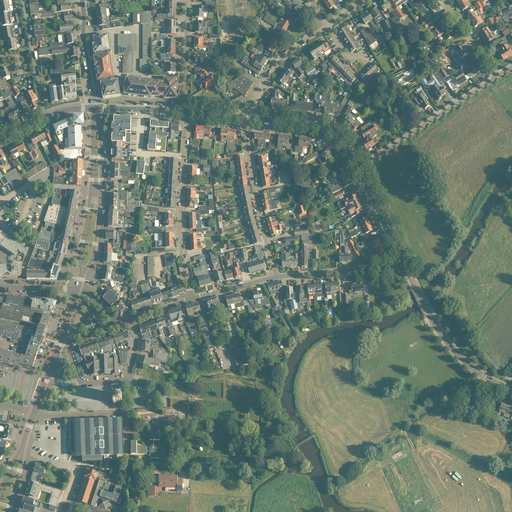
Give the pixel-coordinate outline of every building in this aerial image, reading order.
[(161,0),(161,5),(163,5),(163,9),(168,9),(176,9),(176,2),(170,2),(170,0),(161,0)] [(297,1),(296,0),(293,2),(294,4),(293,4),(296,7),(294,9),(296,12),(300,17),(305,13),(302,8),(301,7),(303,6),(298,0),(297,1)] [(337,2),(335,0),(332,0),(326,4),(330,10),(339,3),(337,1),(337,2)] [(393,10),(391,7),(386,0),(380,5),(384,11),(387,9),(390,13),(391,12),(393,11),(393,10)] [(393,3),(394,4),(397,8),(395,10),(401,19),(404,17),(398,8),(401,5),(403,4),(400,0),(391,0),(394,3),(393,3)] [(418,0),(412,0),(413,2),(417,7),(425,19),(428,17),(427,15),(426,14),(427,14),(418,0)] [(487,1),(476,7),(478,11),(486,6),(486,5),(490,3),(487,0),(486,0),(487,1)] [(64,5),(64,1),(57,2),(58,8),(60,8),(61,12),(71,10),(70,4),(64,5)] [(288,1),(285,3),(289,8),(292,11),(289,13),(291,16),(289,18),(291,20),(293,18),(295,21),(300,17),(296,12),(294,9),(292,6),(288,1)] [(434,2),(428,6),(433,13),(434,12),(438,9),(439,9),(434,2)] [(463,11),(467,8),(469,7),(465,2),(459,5),(463,11)] [(31,15),(39,13),(38,4),(30,4),(29,4),(31,15)] [(100,10),(97,11),(98,18),(106,17),(105,10),(108,9),(107,4),(102,4),(99,5),(101,5),(101,10),(100,10)] [(207,14),(207,7),(197,7),(199,7),(198,10),(196,10),(195,18),(204,18),(204,14),(207,14)] [(381,21),(382,22),(383,23),(382,24),(387,31),(392,28),(387,21),(385,22),(384,21),(384,20),(379,12),(376,8),(370,12),(373,16),(375,19),(378,23),(381,21)] [(157,15),(157,18),(167,18),(167,15),(174,15),(176,16),(176,12),(177,12),(177,9),(176,9),(168,9),(168,13),(165,13),(165,15),(157,15)] [(393,11),(391,12),(396,21),(399,19),(394,10),(393,10),(393,11)] [(151,11),(143,12),(134,14),(134,26),(144,24),(148,24),(151,23),(151,21),(151,18),(151,11)] [(468,16),(471,22),(480,17),(479,16),(480,16),(477,11),(468,16)] [(381,32),(371,17),(368,13),(361,18),(365,25),(369,22),(377,32),(376,35),(377,37),(381,34),(380,33),(381,32)] [(266,16),(264,20),(275,27),(273,30),(277,33),(276,35),(279,36),(281,33),(283,35),(287,29),(281,26),(278,24),(266,16)] [(493,20),(488,23),(489,26),(494,23),(495,24),(499,21),(500,20),(502,19),(500,16),(498,17),(496,18),(495,19),(493,20)] [(106,17),(98,18),(99,26),(102,26),(103,26),(104,30),(103,30),(107,30),(122,28),(121,23),(121,22),(112,23),(112,25),(108,25),(106,17)] [(480,17),(471,22),(475,27),(479,25),(481,24),(483,22),(480,17)] [(10,18),(1,20),(1,23),(2,26),(7,25),(12,24),(10,18)] [(176,28),(176,22),(167,21),(167,18),(157,18),(155,18),(155,21),(165,21),(165,28),(168,28),(176,28)] [(282,19),(278,24),(287,29),(290,24),(288,22),(290,21),(288,19),(285,21),(285,20),(285,21),(282,19)] [(396,21),(393,23),(396,28),(398,30),(401,28),(404,26),(402,24),(400,21),(399,19),(396,21)] [(431,19),(424,25),(426,28),(433,22),(431,19)] [(434,32),(432,33),(434,36),(444,29),(448,25),(444,19),(440,22),(438,20),(435,22),(436,23),(434,24),(438,30),(437,30),(434,32)] [(195,26),(195,33),(198,33),(201,33),(202,33),(203,33),(206,33),(209,33),(209,28),(207,28),(207,22),(204,22),(202,22),(198,22),(198,23),(198,26),(196,26),(195,26)] [(43,24),(33,25),(34,35),(34,36),(44,35),(43,24)] [(58,26),(57,26),(58,33),(66,31),(69,31),(74,30),(73,24),(69,25),(69,24),(67,24),(66,24),(65,24),(65,25),(58,26)] [(342,37),(350,32),(347,27),(348,27),(347,25),(342,28),(343,29),(338,32),(342,37)] [(434,36),(432,37),(434,40),(438,37),(440,35),(444,32),(446,34),(444,36),(447,40),(448,40),(452,37),(449,33),(453,31),(448,25),(444,29),(434,36)] [(7,27),(2,28),(3,32),(4,34),(13,33),(12,26),(7,27)] [(511,32),(508,26),(501,31),(505,36),(507,34),(511,32)] [(480,33),(479,34),(480,36),(482,36),(483,38),(489,35),(492,33),(489,27),(485,29),(484,30),(480,32),(480,33)] [(161,34),(161,38),(167,38),(167,35),(168,35),(171,35),(176,35),(176,28),(168,28),(165,28),(164,28),(164,34),(161,34)] [(376,42),(366,28),(360,31),(369,47),(372,51),(378,47),(377,46),(379,45),(376,42)] [(350,32),(342,37),(345,42),(353,37),(350,32)] [(489,35),(483,38),(485,40),(484,42),(485,44),(486,43),(487,44),(492,40),(496,38),(494,36),(495,35),(493,32),(492,33),(489,35)] [(13,33),(4,34),(4,37),(4,41),(7,40),(14,39),(13,33)] [(58,43),(50,44),(50,48),(51,48),(61,47),(68,46),(68,45),(69,44),(70,44),(71,46),(75,45),(75,44),(76,44),(74,35),(71,36),(70,36),(69,33),(61,34),(62,35),(62,36),(63,43),(59,43),(58,43)] [(112,55),(109,35),(97,37),(94,38),(95,41),(94,41),(95,45),(93,45),(95,55),(97,55),(97,57),(94,57),(95,61),(94,61),(96,68),(96,70),(112,67),(110,55),(112,55)] [(353,37),(345,42),(348,47),(356,42),(354,39),(358,36),(357,35),(353,37)] [(276,36),(270,44),(276,48),(279,42),(276,40),(278,37),(276,36)] [(151,37),(151,39),(151,41),(156,41),(161,41),(162,41),(165,41),(165,47),(176,47),(176,41),(173,41),(171,41),(167,41),(167,38),(161,38),(157,37),(151,37)] [(261,39),(259,41),(263,43),(260,47),(264,49),(263,50),(266,52),(267,50),(270,51),(272,53),(276,48),(270,44),(261,39)] [(324,42),(319,45),(323,51),(325,53),(330,50),(328,48),(328,47),(327,45),(328,44),(325,41),(324,42)] [(504,41),(499,44),(501,48),(502,49),(503,51),(504,52),(503,52),(500,55),(503,60),(510,56),(511,54),(511,52),(510,50),(507,45),(506,45),(504,41)] [(360,47),(356,42),(348,47),(351,53),(356,50),(357,51),(362,48),(361,47),(360,47)] [(195,43),(195,49),(203,49),(203,48),(208,48),(208,51),(215,52),(215,46),(215,44),(208,44),(195,43)] [(315,48),(314,49),(316,51),(318,55),(320,57),(325,53),(323,51),(319,45),(316,47),(314,48),(315,48)] [(251,46),(248,50),(251,51),(255,54),(254,55),(255,55),(253,59),(264,66),(267,60),(263,57),(262,56),(261,56),(257,53),(258,51),(256,50),(256,49),(251,46)] [(39,49),(38,49),(38,50),(39,56),(48,55),(52,55),(54,55),(62,54),(62,53),(66,53),(67,58),(69,58),(69,57),(70,57),(71,57),(77,56),(76,48),(69,49),(69,47),(67,47),(51,49),(51,48),(50,48),(39,49)] [(160,54),(160,60),(166,61),(169,61),(169,54),(172,54),(175,54),(176,47),(165,47),(165,54),(160,54)] [(456,52),(452,56),(453,57),(455,59),(457,63),(458,63),(460,67),(464,64),(467,62),(464,59),(463,57),(464,57),(468,54),(463,47),(457,51),(456,51),(457,52),(456,52)] [(312,50),(309,52),(312,56),(313,58),(314,60),(320,57),(318,55),(316,51),(314,49),(313,48),(312,49),(312,50)] [(419,53),(415,56),(419,62),(423,60),(419,53)] [(195,55),(195,56),(194,56),(194,60),(195,60),(195,63),(208,63),(208,66),(215,65),(215,60),(207,59),(207,55),(195,55)] [(242,58),(240,62),(243,64),(243,65),(248,68),(259,75),(262,70),(264,66),(253,59),(252,60),(248,58),(248,57),(244,55),(243,58),(242,58)] [(331,67),(328,70),(329,72),(332,69),(335,66),(339,62),(339,61),(335,57),(331,61),(328,64),(331,67)] [(301,77),(303,75),(299,68),(303,65),(299,59),(292,63),(301,77)] [(57,72),(54,72),(54,75),(57,75),(61,74),(61,75),(65,74),(74,73),(74,68),(75,67),(75,66),(79,66),(78,60),(71,61),(64,62),(65,66),(70,65),(71,68),(71,70),(65,71),(61,71),(61,69),(56,70),(57,72)] [(164,62),(164,65),(168,65),(168,73),(175,73),(175,72),(177,72),(177,68),(175,68),(175,66),(175,65),(174,65),(174,62),(170,62),(164,62)] [(332,69),(329,72),(330,73),(333,70),(336,73),(344,66),(342,64),(340,63),(339,62),(335,66),(332,69)] [(371,65),(368,68),(372,72),(375,75),(378,78),(379,77),(376,74),(380,71),(377,67),(373,63),(371,65)] [(308,68),(304,71),(309,78),(319,72),(315,65),(308,69),(308,68)] [(337,80),(348,70),(344,66),(336,73),(339,76),(336,79),(337,80)] [(455,77),(454,77),(457,81),(460,85),(467,81),(467,80),(464,77),(468,74),(470,78),(471,78),(479,72),(476,68),(475,69),(472,66),(469,68),(460,74),(455,77)] [(0,79),(4,89),(7,88),(5,78),(10,76),(6,67),(0,69),(0,70),(2,75),(0,75),(0,79)] [(114,79),(112,67),(96,70),(98,82),(102,81),(103,83),(110,82),(115,81),(114,79)] [(286,70),(282,75),(289,80),(294,85),(296,82),(290,78),(293,75),(292,74),(294,71),(291,67),(288,71),(286,70)] [(204,68),(202,70),(203,73),(203,74),(211,86),(216,83),(213,79),(212,77),(209,78),(208,76),(209,75),(208,74),(205,70),(204,68)] [(366,70),(364,72),(368,76),(371,79),(374,76),(377,79),(378,78),(375,75),(372,72),(368,68),(366,70)] [(348,70),(337,80),(339,82),(342,79),(345,82),(348,79),(352,75),(350,73),(349,72),(348,70)] [(405,71),(392,77),(396,84),(399,82),(399,81),(405,77),(404,74),(406,73),(405,71)] [(362,73),(360,76),(363,80),(362,81),(366,85),(368,84),(367,83),(371,79),(368,76),(364,72),(362,73)] [(49,90),(49,92),(51,104),(66,102),(66,100),(76,99),(75,91),(76,91),(75,88),(77,88),(76,87),(76,86),(75,84),(76,84),(75,84),(75,82),(75,78),(75,76),(73,76),(73,74),(61,76),(61,80),(62,84),(62,88),(56,89),(55,88),(55,86),(49,87),(49,89),(49,90)] [(206,90),(211,86),(203,74),(199,76),(202,79),(197,82),(201,89),(204,86),(206,90)] [(427,83),(423,86),(426,91),(427,92),(428,93),(432,90),(436,96),(439,100),(443,97),(445,96),(444,96),(444,95),(446,94),(451,91),(446,82),(440,74),(436,77),(435,78),(435,77),(434,76),(430,79),(431,80),(431,81),(427,83)] [(138,97),(138,96),(141,78),(138,78),(138,76),(127,75),(127,79),(125,92),(125,95),(138,97)] [(282,75),(278,81),(282,84),(283,85),(285,82),(287,83),(286,83),(292,88),(294,85),(289,80),(282,75)] [(348,79),(345,82),(349,86),(348,87),(349,88),(353,84),(352,83),(356,79),(355,78),(353,76),(352,75),(348,79)] [(249,90),(253,83),(242,76),(234,81),(249,90)] [(148,98),(149,95),(150,81),(142,80),(143,79),(141,78),(138,96),(142,97),(148,98)] [(176,83),(176,79),(165,79),(165,82),(160,82),(160,97),(164,97),(164,99),(176,99),(176,95),(178,95),(178,83),(176,83)] [(112,97),(121,96),(118,81),(115,81),(110,82),(112,97)] [(160,97),(160,82),(153,82),(150,81),(149,95),(148,98),(151,98),(151,97),(160,97)] [(245,97),(249,90),(234,81),(227,85),(241,94),(242,95),(245,97)] [(103,99),(112,97),(110,82),(103,83),(101,83),(103,99)] [(15,96),(20,94),(16,86),(10,89),(10,90),(13,95),(14,96),(15,96)] [(419,106),(422,104),(425,109),(430,106),(425,99),(427,98),(426,97),(426,96),(420,87),(416,90),(419,95),(420,95),(421,96),(415,100),(419,106)] [(10,90),(2,94),(5,99),(13,95),(10,90)] [(272,100),(271,104),(271,107),(288,109),(289,104),(289,102),(289,98),(286,97),(285,101),(278,100),(278,96),(279,91),(273,91),(272,100)] [(25,94),(25,95),(27,98),(27,99),(29,98),(28,99),(27,99),(27,101),(28,104),(32,111),(33,110),(35,109),(36,109),(37,108),(34,101),(35,101),(37,99),(35,94),(32,96),(31,93),(30,92),(27,93),(25,94)] [(317,100),(317,104),(318,104),(320,104),(319,106),(319,111),(325,112),(325,107),(326,104),(327,94),(324,93),(323,93),(323,96),(319,95),(318,100),(317,100)] [(232,106),(245,100),(242,95),(241,94),(229,100),(232,106)] [(325,112),(325,113),(326,113),(326,114),(329,115),(329,114),(334,114),(334,111),(334,108),(337,108),(339,104),(343,106),(347,99),(343,96),(340,102),(337,101),(336,103),(336,104),(331,100),(331,99),(331,94),(328,94),(327,94),(326,104),(325,107),(325,112)] [(400,95),(396,97),(401,104),(405,101),(400,95)] [(28,114),(29,113),(29,112),(30,112),(28,107),(23,97),(18,99),(23,110),(26,114),(27,113),(28,114)] [(296,105),(296,110),(304,111),(305,100),(302,100),(302,103),(296,103),(296,105)] [(305,100),(304,111),(312,112),(312,107),(313,105),(307,104),(308,100),(305,100)] [(348,106),(343,114),(347,116),(352,108),(351,108),(354,103),(350,100),(347,106),(348,106)] [(14,104),(9,107),(11,110),(12,113),(16,120),(22,116),(19,112),(18,110),(14,104)] [(9,107),(3,110),(7,116),(6,116),(8,118),(10,123),(16,120),(12,113),(11,110),(9,107)] [(406,116),(403,112),(400,114),(401,116),(395,120),(393,121),(395,123),(397,127),(412,118),(409,113),(406,116)] [(354,117),(352,115),(351,115),(349,117),(343,122),(348,127),(356,119),(358,117),(356,115),(354,117)] [(53,126),(52,126),(57,138),(57,139),(60,145),(61,144),(63,149),(64,150),(81,149),(82,149),(83,149),(83,148),(82,147),(82,142),(82,141),(82,137),(82,136),(81,130),(81,129),(81,128),(81,125),(82,125),(82,123),(82,120),(82,117),(82,116),(73,117),(73,118),(70,118),(69,118),(66,120),(65,120),(61,122),(62,123),(61,123),(59,124),(59,123),(57,124),(56,124),(55,125),(53,126)] [(111,133),(111,136),(112,136),(112,143),(113,143),(123,143),(123,144),(130,144),(131,144),(131,142),(131,141),(131,140),(131,134),(131,132),(131,127),(131,118),(124,118),(120,118),(114,118),(114,123),(112,123),(112,132),(112,133),(111,133)] [(352,132),(356,129),(361,125),(356,119),(348,127),(352,132)] [(150,135),(159,136),(160,122),(159,122),(157,122),(157,121),(151,120),(150,127),(155,128),(156,128),(156,132),(151,132),(150,132),(150,135)] [(160,122),(159,136),(167,137),(168,137),(168,134),(169,133),(168,133),(163,133),(163,128),(169,129),(169,123),(162,123),(160,122)] [(362,131),(371,125),(368,122),(360,127),(362,131)] [(171,124),(171,129),(171,131),(169,131),(169,140),(174,141),(174,139),(174,135),(179,135),(179,134),(180,125),(171,124)] [(379,129),(376,125),(374,126),(373,126),(361,134),(364,138),(366,138),(367,141),(366,141),(366,142),(363,145),(367,152),(371,149),(371,148),(378,143),(376,139),(378,138),(375,133),(377,132),(377,131),(379,129)] [(203,137),(204,127),(197,127),(197,132),(195,132),(195,139),(199,140),(199,136),(203,137)] [(204,127),(203,134),(207,135),(207,137),(211,138),(211,136),(212,133),(210,133),(211,128),(204,127)] [(228,141),(229,130),(222,129),(221,134),(220,134),(219,142),(224,142),(224,141),(228,141)] [(228,141),(232,142),(232,140),(236,140),(236,136),(235,136),(235,135),(236,134),(236,131),(229,130),(228,137),(228,141)] [(36,135),(39,141),(42,147),(43,147),(48,144),(48,143),(52,141),(48,134),(44,136),(42,132),(36,135)] [(261,150),(261,147),(263,134),(255,133),(254,139),(258,140),(258,147),(258,150),(261,150)] [(270,141),(270,140),(270,135),(263,134),(261,147),(265,148),(266,140),(270,141)] [(32,143),(28,146),(28,147),(29,147),(29,149),(30,150),(30,151),(31,152),(32,152),(35,158),(39,156),(34,146),(37,145),(35,143),(39,141),(36,135),(30,138),(30,139),(32,143)] [(149,135),(149,143),(156,143),(157,140),(163,140),(162,144),(166,144),(167,137),(159,136),(150,135),(149,135)] [(278,144),(278,149),(282,149),(282,146),(282,144),(286,145),(286,147),(286,149),(287,150),(291,150),(291,145),(288,144),(289,137),(279,136),(279,141),(278,144)] [(321,138),(320,136),(314,139),(319,147),(326,142),(323,137),(321,138)] [(308,148),(309,139),(300,138),(299,144),(296,144),(295,152),(303,153),(303,148),(308,148)] [(15,146),(18,152),(22,151),(23,153),(26,151),(24,147),(23,148),(21,143),(15,146)] [(148,150),(148,151),(156,151),(156,147),(160,147),(162,147),(162,148),(162,151),(162,152),(166,152),(166,144),(162,144),(156,143),(149,143),(149,144),(149,145),(149,146),(148,146),(148,150)] [(56,145),(51,148),(56,156),(61,154),(56,145)] [(9,149),(9,150),(11,154),(10,155),(12,158),(15,156),(14,154),(18,152),(15,146),(15,147),(9,150),(9,149)] [(322,155),(323,158),(319,160),(321,165),(324,164),(326,163),(329,162),(333,160),(331,154),(329,155),(329,153),(332,152),(330,147),(330,148),(325,150),(320,152),(319,153),(318,152),(312,155),(312,156),(306,159),(307,162),(320,156),(320,155),(322,155)] [(64,150),(60,150),(64,160),(67,160),(82,161),(82,154),(80,154),(81,149),(64,150)] [(34,159),(30,152),(27,154),(31,162),(32,161),(36,167),(38,165),(35,159),(34,159)] [(244,165),(243,157),(237,158),(237,163),(235,163),(235,162),(230,162),(231,166),(234,166),(244,165)] [(15,160),(11,162),(16,168),(15,169),(20,177),(22,176),(19,172),(21,171),(19,166),(15,160)] [(65,165),(65,170),(81,171),(82,161),(67,160),(67,163),(67,166),(65,165)] [(136,172),(136,174),(142,175),(144,175),(144,174),(147,175),(148,175),(149,171),(150,167),(149,167),(145,167),(145,163),(138,162),(137,165),(137,168),(137,170),(136,172)] [(111,163),(111,171),(136,172),(137,170),(137,168),(130,168),(129,168),(124,168),(124,164),(116,164),(111,163)] [(239,172),(245,172),(244,165),(234,166),(235,173),(239,172)] [(189,166),(189,175),(197,176),(199,176),(200,169),(197,169),(196,169),(196,167),(194,166),(189,166)] [(15,169),(4,176),(9,183),(12,189),(13,189),(24,182),(20,177),(15,169)] [(54,170),(53,177),(59,178),(59,174),(65,174),(65,173),(72,174),(72,177),(63,176),(63,178),(81,179),(81,171),(65,170),(64,170),(62,170),(54,170)] [(136,172),(111,171),(111,179),(122,180),(122,181),(129,181),(135,181),(136,174),(136,172)] [(237,180),(246,178),(245,172),(239,172),(239,177),(237,177),(237,180)] [(339,175),(334,178),(337,183),(335,185),(338,184),(338,183),(342,181),(342,182),(349,178),(346,172),(341,174),(339,175)] [(196,183),(197,176),(189,175),(188,185),(195,185),(195,182),(196,183)] [(3,176),(0,177),(0,179),(4,186),(9,183),(4,176),(3,176)] [(62,178),(61,185),(81,186),(81,183),(81,179),(62,178)] [(247,186),(246,178),(237,180),(238,182),(240,182),(240,187),(247,186)] [(332,186),(330,187),(332,190),(331,190),(333,194),(338,191),(345,188),(347,187),(348,187),(348,186),(348,188),(351,186),(351,185),(352,185),(349,178),(342,182),(342,181),(338,183),(338,184),(335,185),(334,185),(332,186)] [(111,183),(110,191),(111,191),(117,191),(122,191),(122,185),(129,185),(129,184),(129,181),(122,181),(122,184),(118,184),(111,183)] [(302,190),(311,187),(309,181),(301,184),(302,190)] [(240,195),(249,194),(247,187),(240,188),(241,192),(239,193),(240,195)] [(78,201),(80,193),(69,190),(53,189),(52,195),(53,195),(78,201)] [(195,199),(196,192),(194,192),(194,189),(188,189),(187,198),(195,199)] [(263,195),(261,195),(263,203),(272,202),(271,194),(276,193),(275,189),(266,190),(266,192),(263,192),(263,195)] [(110,194),(110,201),(121,201),(127,201),(127,191),(122,191),(117,191),(117,194),(111,194),(110,194)] [(250,201),(249,194),(240,195),(240,197),(242,197),(243,202),(250,201)] [(76,210),(78,201),(53,195),(51,204),(76,210)] [(349,198),(342,202),(345,208),(346,208),(347,207),(359,202),(356,195),(355,196),(354,195),(351,196),(352,197),(349,198)] [(296,203),(294,204),(295,208),(296,208),(300,207),(304,206),(301,197),(297,198),(299,202),(296,203)] [(198,199),(195,199),(187,198),(187,207),(193,208),(194,205),(195,205),(198,205),(198,199)] [(117,211),(121,211),(139,213),(139,202),(121,201),(110,201),(110,208),(110,210),(110,211),(117,211)] [(244,207),(242,207),(242,209),(251,207),(250,201),(243,202),(244,206),(244,207)] [(272,202),(263,203),(264,212),(267,211),(268,211),(278,209),(276,201),(273,202),(272,202)] [(347,207),(346,208),(349,215),(350,215),(352,217),(360,214),(358,210),(362,208),(359,202),(347,207)] [(72,229),(76,210),(51,204),(50,204),(43,222),(45,222),(45,225),(51,227),(51,224),(52,224),(61,226),(72,229)] [(304,206),(297,208),(299,216),(306,214),(304,206)] [(253,214),(251,207),(242,209),(243,211),(245,211),(246,216),(253,214)] [(117,211),(110,211),(110,210),(109,219),(125,220),(126,212),(121,211),(117,211)] [(190,222),(196,222),(200,221),(200,214),(190,214),(190,222)] [(248,222),(246,223),(246,225),(255,222),(253,215),(248,217),(246,217),(248,222)] [(361,216),(354,219),(359,229),(370,224),(367,218),(363,220),(361,216)] [(272,218),(267,220),(269,228),(281,224),(279,219),(276,220),(275,217),(272,218)] [(108,227),(113,228),(121,228),(121,230),(129,231),(135,232),(136,224),(133,224),(133,221),(125,220),(109,219),(108,227)] [(152,227),(151,227),(152,231),(159,231),(159,228),(166,228),(166,227),(168,227),(173,227),(173,220),(161,221),(159,221),(159,227),(155,227),(152,227)] [(196,222),(190,222),(190,229),(195,229),(196,229),(202,229),(202,221),(200,221),(196,222)] [(257,229),(255,222),(246,225),(247,227),(249,226),(250,231),(257,229)] [(52,224),(50,233),(53,233),(70,237),(72,229),(61,226),(52,224)] [(281,224),(269,228),(272,236),(274,235),(274,238),(278,237),(277,234),(276,231),(279,230),(279,231),(282,230),(281,224)] [(356,231),(349,234),(351,238),(358,235),(359,233),(361,232),(362,234),(364,235),(366,234),(368,233),(373,231),(370,224),(359,229),(356,231)] [(250,238),(259,236),(257,229),(250,231),(252,235),(250,236),(250,238)] [(50,233),(49,232),(40,230),(37,240),(68,247),(69,240),(68,240),(68,238),(69,238),(70,237),(53,233),(50,233)] [(108,231),(106,231),(106,239),(114,239),(113,244),(113,248),(117,248),(117,244),(118,231),(111,231),(108,231)] [(126,250),(126,251),(135,252),(137,235),(131,235),(128,234),(128,235),(126,250)] [(191,243),(197,242),(197,238),(202,238),(202,234),(191,235),(191,243)] [(312,235),(299,236),(300,239),(300,240),(302,240),(302,241),(303,241),(303,246),(301,246),(302,267),(305,267),(305,268),(307,268),(307,267),(308,267),(308,255),(308,254),(308,250),(308,246),(311,246),(311,244),(312,244),(312,240),(312,235)] [(7,238),(0,246),(0,278),(2,278),(4,279),(5,279),(7,279),(8,279),(10,279),(11,278),(17,278),(17,276),(18,276),(19,276),(20,276),(20,275),(21,275),(21,274),(21,273),(21,268),(22,264),(23,262),(20,261),(19,261),(18,261),(17,261),(16,261),(16,259),(16,257),(17,255),(18,254),(19,252),(20,253),(21,254),(22,254),(23,254),(24,255),(25,254),(25,251),(22,248),(20,246),(17,243),(8,237),(8,236),(7,238)] [(261,243),(259,236),(250,238),(251,240),(253,240),(254,244),(261,243)] [(65,257),(68,247),(37,240),(36,244),(34,248),(40,250),(53,254),(64,256),(65,257)] [(351,240),(348,241),(351,247),(353,251),(356,250),(351,240)] [(370,249),(366,251),(368,253),(370,252),(372,251),(375,250),(382,247),(379,240),(372,244),(368,246),(370,249)] [(158,248),(151,248),(151,253),(159,252),(167,251),(166,248),(174,248),(174,241),(166,241),(158,241),(158,248)] [(197,242),(191,243),(192,250),(197,250),(203,250),(203,247),(201,247),(198,247),(197,242)] [(385,253),(382,247),(375,250),(372,251),(374,254),(376,253),(378,256),(380,255),(381,257),(384,255),(384,253),(385,253)] [(60,268),(64,256),(53,254),(40,250),(34,248),(31,257),(37,259),(46,263),(46,262),(60,268)] [(246,249),(238,251),(238,254),(238,253),(238,255),(239,259),(240,264),(246,262),(245,257),(245,253),(247,253),(246,249)] [(212,252),(207,253),(210,265),(211,265),(213,274),(214,279),(216,278),(217,282),(224,281),(223,276),(222,272),(217,273),(216,269),(217,269),(215,264),(212,252)] [(117,264),(118,262),(117,262),(117,261),(117,255),(105,254),(104,263),(111,264),(117,264)] [(258,258),(254,259),(255,263),(258,271),(258,272),(262,271),(262,270),(265,269),(263,261),(262,258),(261,254),(257,255),(258,258)] [(204,255),(199,256),(200,262),(201,267),(202,271),(204,278),(206,285),(212,284),(211,279),(210,276),(208,277),(206,270),(207,270),(204,255)] [(31,257),(27,267),(33,269),(35,265),(37,259),(31,257)] [(46,263),(37,259),(35,265),(45,269),(59,273),(59,272),(59,271),(60,268),(46,262),(46,263)] [(236,269),(233,270),(233,273),(235,278),(236,278),(236,279),(238,278),(238,277),(241,276),(240,272),(241,272),(240,269),(240,268),(241,267),(240,264),(239,259),(234,261),(235,264),(236,269)] [(248,262),(247,262),(248,266),(248,269),(250,273),(253,272),(253,273),(253,274),(258,272),(258,271),(255,263),(254,259),(250,260),(250,261),(248,262)] [(45,280),(45,269),(35,265),(33,269),(33,270),(33,271),(33,280),(45,280)] [(104,266),(101,280),(102,280),(108,281),(110,281),(110,280),(114,281),(123,282),(123,276),(124,269),(123,268),(120,267),(117,267),(116,268),(113,267),(112,267),(108,267),(104,266)] [(206,285),(204,278),(202,271),(201,267),(197,269),(198,275),(197,275),(198,279),(196,280),(197,284),(199,284),(200,287),(206,285)] [(56,280),(59,273),(45,269),(45,280),(56,280)] [(231,272),(230,269),(227,270),(228,272),(225,273),(226,280),(233,278),(232,271),(231,272)] [(179,296),(185,293),(179,276),(175,278),(176,280),(177,284),(176,285),(177,288),(179,296)] [(143,285),(140,286),(142,290),(144,297),(143,297),(144,299),(147,307),(153,305),(151,297),(150,296),(149,296),(149,295),(148,283),(148,281),(147,281),(143,282),(142,283),(143,285)] [(275,283),(268,285),(269,290),(270,292),(271,295),(274,294),(273,291),(280,290),(280,293),(284,292),(283,289),(283,288),(283,286),(281,281),(277,282),(275,283)] [(152,283),(148,283),(149,295),(149,296),(150,296),(151,297),(153,305),(163,301),(161,294),(161,290),(160,287),(159,282),(156,283),(156,286),(152,286),(152,283)] [(349,289),(350,294),(365,293),(364,283),(359,284),(359,285),(352,285),(352,289),(349,289)] [(333,295),(333,292),(332,284),(325,285),(326,296),(327,296),(328,299),(325,300),(325,304),(325,307),(328,307),(328,300),(332,299),(332,303),(335,303),(335,295),(333,295)] [(316,296),(314,297),(314,301),(317,300),(317,298),(323,297),(322,293),(322,290),(321,285),(315,286),(315,293),(316,296)] [(119,294),(120,293),(114,287),(112,289),(104,298),(104,299),(109,304),(117,296),(118,297),(120,295),(119,294)] [(298,295),(297,296),(297,300),(297,304),(298,308),(303,307),(303,303),(306,303),(306,299),(302,299),(302,297),(304,297),(304,295),(304,292),(304,287),(297,287),(298,295)] [(173,298),(179,296),(177,288),(171,290),(173,298)] [(293,288),(286,288),(287,300),(291,300),(294,300),(294,301),(291,301),(290,301),(290,302),(291,310),(297,309),(296,301),(296,300),(297,300),(297,296),(295,296),(294,296),(293,293),(293,288)] [(134,298),(129,300),(131,304),(132,306),(132,307),(133,311),(140,309),(138,301),(136,297),(137,296),(135,292),(132,293),(134,298)] [(249,301),(256,311),(256,310),(255,309),(259,309),(258,305),(264,304),(264,306),(266,306),(270,305),(269,298),(268,298),(263,299),(263,297),(262,292),(253,293),(254,298),(254,299),(254,300),(252,301),(249,301)] [(117,296),(109,304),(112,307),(112,306),(114,308),(122,301),(120,299),(122,296),(120,293),(119,294),(120,295),(118,297),(117,296)] [(239,294),(232,296),(235,304),(236,309),(244,306),(243,301),(241,302),(240,299),(239,294)] [(2,304),(2,306),(7,307),(20,310),(20,308),(28,310),(30,301),(26,300),(27,298),(24,298),(24,297),(22,296),(21,297),(18,297),(18,298),(15,298),(7,296),(7,299),(4,299),(2,304)] [(236,309),(235,304),(232,296),(226,298),(228,306),(229,310),(232,310),(236,309)] [(275,297),(271,299),(273,304),(275,307),(278,306),(279,305),(275,297)] [(219,303),(218,298),(206,301),(206,300),(203,301),(203,302),(202,302),(206,315),(211,313),(217,311),(215,306),(219,304),(219,303)] [(39,303),(37,311),(43,313),(48,314),(49,312),(50,312),(50,313),(51,313),(52,313),(52,312),(53,312),(53,311),(54,311),(54,310),(53,309),(54,309),(56,303),(46,301),(46,300),(41,299),(41,300),(39,300),(39,301),(39,303)] [(140,309),(147,307),(144,299),(138,301),(140,309)] [(30,301),(28,310),(34,311),(37,311),(39,303),(36,302),(34,302),(32,301),(30,301)] [(114,308),(114,309),(121,316),(127,310),(131,307),(129,303),(127,304),(126,305),(122,301),(114,308)] [(196,316),(202,314),(198,303),(192,305),(196,316)] [(192,305),(186,307),(188,315),(190,318),(192,321),(193,323),(197,322),(196,316),(192,305)] [(20,310),(7,307),(2,306),(0,312),(0,316),(32,324),(46,328),(47,328),(48,324),(49,324),(49,322),(50,318),(51,318),(51,317),(43,315),(43,313),(37,311),(34,311),(28,310),(20,308),(20,310)] [(275,307),(272,309),(274,312),(273,313),(276,319),(280,317),(279,315),(276,310),(275,307)] [(180,309),(175,311),(178,321),(179,324),(182,323),(181,320),(184,319),(183,317),(183,316),(180,309)] [(177,336),(172,323),(178,321),(175,311),(169,313),(171,320),(168,321),(177,345),(182,344),(179,335),(177,336)] [(88,331),(99,327),(96,315),(91,317),(91,319),(88,320),(88,321),(87,321),(88,324),(86,325),(88,331)] [(163,318),(156,321),(159,329),(157,330),(159,336),(163,335),(161,328),(166,326),(165,323),(163,318)] [(0,335),(11,339),(14,339),(15,340),(17,340),(19,341),(21,341),(23,342),(25,342),(27,343),(29,343),(34,345),(39,346),(40,347),(41,347),(44,339),(44,338),(21,332),(17,331),(11,329),(11,328),(10,328),(11,326),(11,324),(0,320),(0,335)] [(249,320),(240,324),(243,329),(247,327),(250,325),(251,325),(251,324),(249,320)] [(151,323),(148,324),(151,332),(153,331),(153,332),(154,332),(156,337),(157,337),(159,336),(157,330),(159,329),(156,321),(151,323)] [(195,336),(198,335),(193,323),(192,321),(189,322),(195,336)] [(192,337),(195,336),(189,322),(186,323),(189,331),(192,337)] [(11,326),(10,328),(11,328),(11,329),(17,331),(21,332),(44,338),(47,329),(46,328),(32,324),(30,329),(18,326),(11,324),(11,326)] [(148,324),(139,327),(142,335),(143,335),(144,339),(146,339),(153,337),(151,332),(148,324)] [(209,351),(215,348),(207,327),(201,329),(209,351)] [(134,337),(131,329),(127,331),(123,332),(120,334),(121,337),(122,337),(124,341),(124,344),(129,342),(129,347),(133,347),(134,337)] [(121,337),(120,334),(118,335),(117,335),(113,336),(116,344),(117,344),(122,367),(126,366),(125,350),(122,349),(121,345),(124,344),(124,341),(122,337),(121,337)] [(113,336),(108,338),(111,346),(109,347),(111,355),(116,375),(118,375),(118,374),(119,374),(119,373),(122,373),(122,367),(117,344),(116,344),(113,336)] [(106,348),(104,339),(97,342),(98,346),(99,350),(100,355),(111,355),(109,347),(106,348)] [(245,350),(241,340),(228,344),(231,351),(237,368),(250,363),(245,350)] [(80,346),(79,348),(82,356),(86,363),(88,370),(89,370),(90,375),(91,375),(91,376),(98,376),(98,375),(100,374),(100,375),(106,375),(100,355),(99,350),(97,346),(96,341),(89,343),(82,346),(80,346)] [(27,348),(23,365),(28,367),(32,368),(33,366),(36,359),(35,359),(37,352),(32,350),(34,345),(29,343),(28,346),(27,348)] [(27,348),(19,346),(19,348),(13,347),(12,351),(9,365),(20,368),(20,364),(23,365),(27,348)] [(142,346),(142,352),(150,352),(150,349),(154,350),(154,353),(153,353),(153,358),(156,359),(167,364),(169,354),(167,350),(163,350),(163,348),(158,348),(157,350),(157,347),(142,346)] [(12,351),(0,348),(0,363),(9,365),(12,351)] [(111,355),(100,355),(106,375),(110,375),(110,374),(112,374),(112,375),(116,375),(111,355)] [(151,359),(147,358),(140,356),(138,363),(150,367),(151,363),(159,366),(161,362),(151,358),(151,359)] [(70,383),(70,381),(69,380),(68,379),(66,378),(64,378),(63,378),(61,379),(60,380),(60,382),(60,383),(60,385),(61,386),(62,387),(64,388),(66,388),(67,387),(69,386),(69,385),(70,383)] [(114,394),(113,395),(114,396),(114,402),(113,403),(114,404),(115,405),(116,404),(117,404),(117,403),(118,403),(118,402),(121,402),(121,403),(122,403),(123,403),(123,402),(123,401),(122,401),(122,396),(123,396),(123,395),(122,395),(122,394),(122,395),(121,395),(120,395),(120,396),(118,396),(118,395),(115,395),(114,394)] [(499,411),(499,412),(505,414),(510,416),(508,418),(511,419),(511,410),(511,405),(506,403),(506,402),(505,402),(505,403),(503,402),(502,404),(501,407),(501,408),(499,411)] [(0,421),(1,422),(6,423),(7,424),(10,413),(0,410),(0,421)] [(77,429),(76,429),(76,433),(77,433),(77,435),(76,435),(76,439),(77,439),(77,441),(76,440),(76,441),(77,441),(76,442),(77,442),(76,444),(76,443),(76,444),(77,444),(77,445),(76,445),(77,445),(77,446),(76,446),(76,447),(77,447),(77,448),(76,448),(77,448),(77,449),(76,450),(77,450),(77,451),(76,451),(77,451),(77,452),(77,453),(78,453),(78,456),(77,456),(82,456),(82,457),(82,462),(104,461),(107,461),(110,461),(117,461),(116,456),(116,455),(121,455),(121,454),(120,454),(120,452),(122,451),(121,451),(121,450),(122,450),(121,449),(121,448),(122,448),(121,448),(121,447),(121,446),(121,445),(121,444),(121,443),(121,444),(121,442),(121,441),(121,440),(121,441),(121,440),(121,439),(120,439),(120,438),(121,438),(121,434),(120,434),(120,432),(121,431),(121,428),(120,428),(119,423),(120,423),(110,423),(110,421),(89,422),(86,422),(86,424),(84,424),(77,424),(76,424),(76,425),(77,425),(77,429)] [(0,431),(4,432),(12,434),(13,427),(6,426),(5,425),(5,426),(4,428),(0,427),(0,425),(0,431)] [(0,431),(0,440),(2,441),(7,443),(8,440),(11,441),(12,434),(4,432),(0,431)] [(131,447),(131,449),(131,454),(147,454),(147,452),(150,452),(150,459),(164,459),(164,447),(154,447),(154,440),(157,440),(160,440),(160,432),(157,432),(155,432),(150,432),(150,440),(152,440),(152,447),(152,449),(150,449),(150,450),(147,450),(147,447),(141,447),(141,448),(137,447),(137,441),(131,441),(131,447)] [(0,449),(4,451),(4,452),(6,449),(8,444),(7,443),(2,441),(0,440),(0,449)] [(30,480),(32,481),(38,482),(41,473),(43,474),(44,472),(46,467),(45,467),(36,464),(35,464),(33,471),(34,471),(31,480),(30,479),(30,480)] [(76,501),(81,503),(87,505),(86,508),(86,509),(95,510),(98,511),(101,511),(102,511),(104,511),(105,510),(108,503),(109,501),(100,498),(98,497),(99,494),(100,494),(99,497),(110,501),(119,504),(121,498),(120,497),(119,497),(119,496),(122,488),(115,486),(112,495),(101,491),(101,492),(100,492),(101,489),(103,489),(111,492),(113,487),(114,486),(116,480),(98,474),(87,470),(83,482),(81,486),(78,496),(76,501)] [(183,492),(183,480),(177,480),(178,475),(159,475),(159,487),(177,488),(177,492),(183,492)] [(29,482),(25,494),(27,495),(29,496),(28,498),(37,501),(40,491),(41,489),(52,492),(52,494),(48,505),(50,505),(56,507),(63,491),(40,483),(38,482),(32,481),(31,483),(29,482)] [(148,486),(148,496),(155,496),(158,496),(158,495),(158,492),(155,492),(155,487),(155,486),(148,486)] [(24,497),(21,504),(28,507),(29,504),(36,506),(39,508),(40,506),(41,502),(37,501),(28,498),(24,497)]
